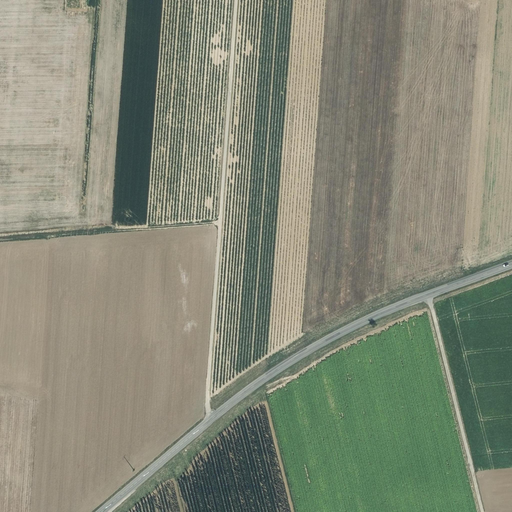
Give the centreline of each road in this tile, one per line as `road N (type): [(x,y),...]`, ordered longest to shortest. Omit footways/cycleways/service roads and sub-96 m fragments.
road 1 (tertiary): [(101,511),(289,361),(366,320),(511,263)]
road 2 (track): [(210,420),(236,0)]
road 3 (track): [(485,511),(427,294)]
road 4 (track): [(0,237),(221,217)]
